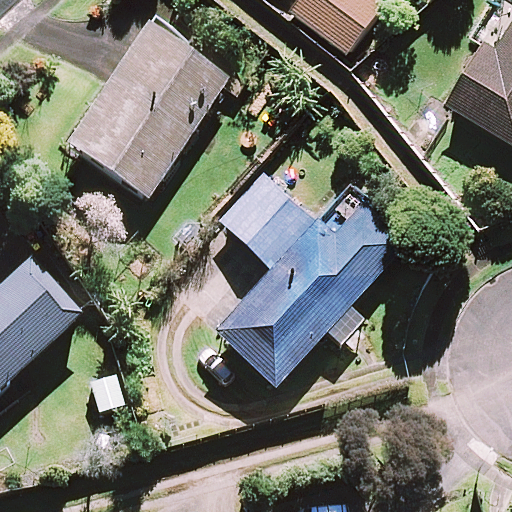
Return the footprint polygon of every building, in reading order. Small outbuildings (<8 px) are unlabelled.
[(385,0),(301,0),(296,8),(350,48),(385,0)] [(233,70),(154,20),(72,148),(152,198),(233,70)] [(511,30),(503,45),(490,37),(452,98),(511,135),(511,30)] [(334,231),(270,174),(221,229),(275,277),(217,342),(272,391),(411,235),(366,196),(334,231)] [(0,391),(82,318),(32,263),(0,291),(0,391)]
